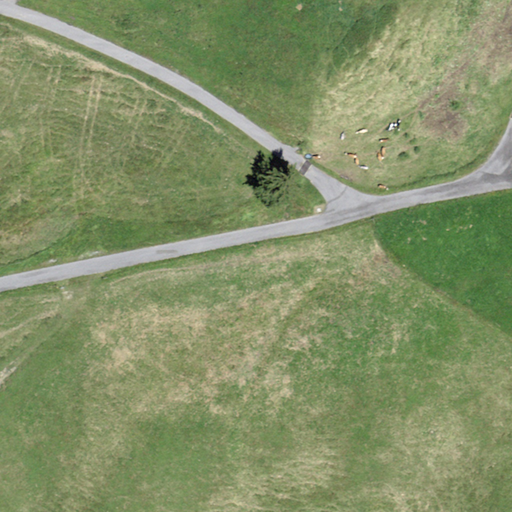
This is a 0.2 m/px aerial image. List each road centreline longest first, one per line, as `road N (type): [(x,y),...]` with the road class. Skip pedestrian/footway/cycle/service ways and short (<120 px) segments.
road 1 (unclassified): [(511,177),(0,285)]
road 2 (track): [(361,212),(177,77),(0,16)]
